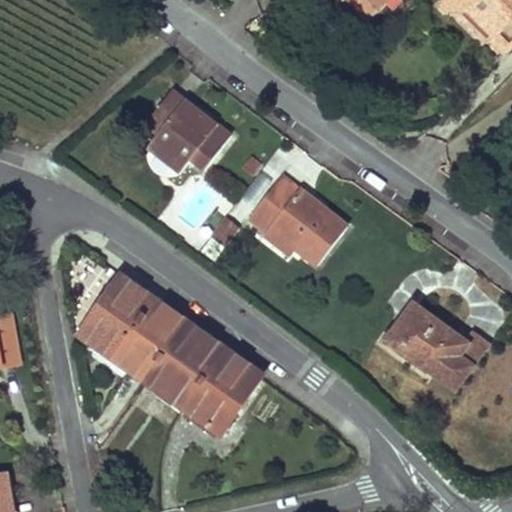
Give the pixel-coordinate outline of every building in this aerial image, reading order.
[(345,0),(348,3),(350,0),(353,0),(373,18),(389,0),(345,0)] [(511,0),(446,0),(443,3),(443,19),(458,19),(463,15),(477,29),(490,42),(485,48),(499,62),(511,48),(511,0)] [(174,91),(147,125),(159,134),(148,147),(180,173),(191,160),(205,170),(231,138),(209,120),(205,125),(194,116),(199,111),(174,91)] [(223,167),(209,178),(232,205),(246,194),(223,167)] [(308,198),(282,177),(248,219),(266,233),(269,229),(296,250),(316,266),(347,228),(308,198)] [(296,250),(269,229),(266,233),(293,254),(296,250)] [(139,289),(122,277),(80,337),(222,436),(264,377),(245,364),(207,337),(164,307),(139,289)] [(415,307),(390,342),(456,391),(489,346),(474,335),(467,344),(445,328),(415,307)] [(15,339),(11,317),(0,319),(0,366),(19,364),(15,339)] [(13,511),(8,477),(0,478),(0,483),(5,511),(13,511)]
